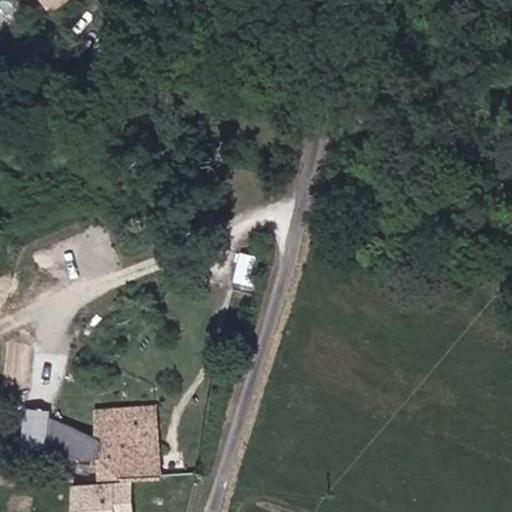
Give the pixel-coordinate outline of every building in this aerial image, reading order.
[(127,381),(129,402),(150,401),(150,381),(127,381)] [(95,402),(97,427),(52,410),(48,449),(101,454),(128,456),(130,472),(159,471),(150,401),(129,402),(95,402)] [(128,456),(101,454),(103,473),(124,472),(130,472),(128,456)] [(107,511),(108,493),(124,492),(124,472),(103,473),(88,474),(87,511),(107,511)] [(123,511),(124,492),(108,493),(107,511),(123,511)]
